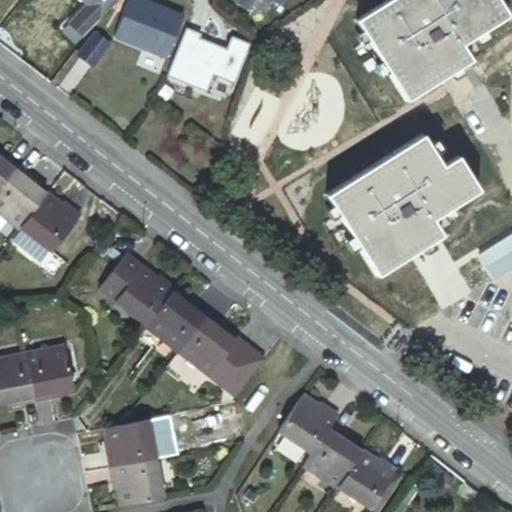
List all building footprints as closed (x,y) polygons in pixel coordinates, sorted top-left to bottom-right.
[(84,0),(86,1),(66,20),(78,32),(97,13),(110,0),(84,0)] [(123,0),(110,33),(160,52),(175,15),(138,0),(123,0)] [(226,0),(247,13),(255,0),(265,0),(273,5),(276,0),(226,0)] [(379,0),(356,17),(409,92),(471,50),(461,34),(503,6),(498,0),(379,0)] [(181,26),(161,75),(202,91),(208,76),(229,84),(244,44),(227,37),(222,48),(193,36),(195,32),(181,26)] [(87,29),(73,54),(87,62),(101,38),(87,29)] [(426,134),(325,198),(376,275),(446,231),(436,213),(481,184),(461,152),(445,163),(426,134)] [(0,190),(18,166),(3,153),(0,157),(0,190)] [(35,179),(18,166),(0,190),(0,209),(23,227),(48,194),(38,187),(37,185),(32,182),(35,179)] [(63,206),(48,194),(23,227),(48,246),(53,250),(81,214),(67,202),(63,206)] [(48,246),(23,227),(17,237),(41,255),(48,246)] [(173,290),(176,287),(162,275),(159,279),(126,253),(99,287),(148,324),(173,290)] [(182,351),(211,312),(192,299),(189,302),(185,300),(173,290),(148,324),(182,351)] [(238,394),(257,370),(259,368),(267,356),(241,337),(238,341),(227,332),(222,329),(225,323),(211,312),(182,351),(238,394)] [(230,327),(225,323),(222,329),(227,332),(230,327)] [(27,351),(36,402),(56,398),(56,391),(60,391),(74,389),(65,345),(27,351)] [(16,406),(36,402),(27,351),(0,356),(0,402),(10,400),(15,399),(16,406)] [(279,431),(312,453),(315,449),(333,422),(339,412),(323,401),(320,406),(304,395),(279,431)] [(127,423),(109,426),(113,446),(107,447),(111,467),(161,458),(153,417),(127,423)] [(306,463),(341,485),(363,450),(353,443),(348,440),(352,433),(333,422),(315,449),(312,453),(306,463)] [(348,440),(353,443),(357,438),(352,433),(348,440)] [(363,450),(341,485),(372,506),(395,473),(400,467),(383,456),(380,462),(363,450)] [(122,486),(126,506),(168,498),(161,458),(111,467),(115,488),(122,486)] [(436,463),(429,472),(444,484),(451,475),(436,463)] [(395,473),(372,506),(379,510),(401,477),(395,473)]
